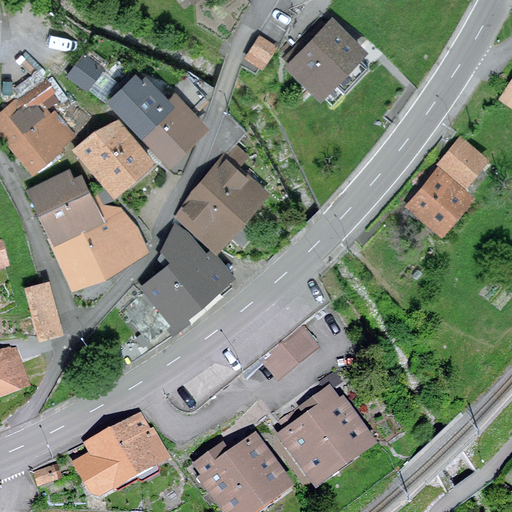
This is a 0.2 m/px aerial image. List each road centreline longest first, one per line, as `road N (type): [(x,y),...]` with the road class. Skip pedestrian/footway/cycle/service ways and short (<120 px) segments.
road 1 (primary): [(23,445),(174,360),(308,251),(426,114),(497,0)]
road 2 (residential): [(265,0),(148,256),(76,330)]
road 3 (residential): [(76,330),(0,159)]
road 4 (residential): [(76,330),(28,416),(23,445)]
